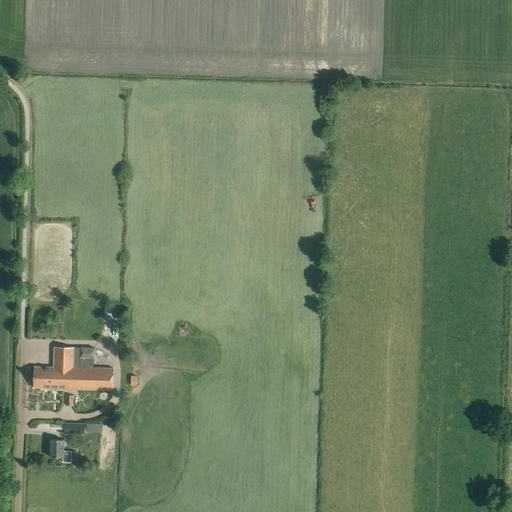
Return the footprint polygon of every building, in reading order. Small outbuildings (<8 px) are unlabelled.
[(67,297),(61,303),(68,309),(74,303),(67,297)] [(92,324),(98,317),(92,311),(86,317),(92,324)] [(54,348),(54,367),(95,368),(95,348),(54,348)] [(54,367),(34,367),(34,388),(45,388),(45,390),(73,391),(73,389),(113,390),(113,369),(95,368),(54,367)] [(65,423),(64,434),(85,434),(85,424),(65,423)] [(102,425),(86,425),(86,433),(102,433),(102,425)] [(51,440),(51,449),(49,450),(48,455),(50,455),(50,457),(63,458),(62,462),(71,463),(71,451),(63,451),(64,440),(51,440)]
